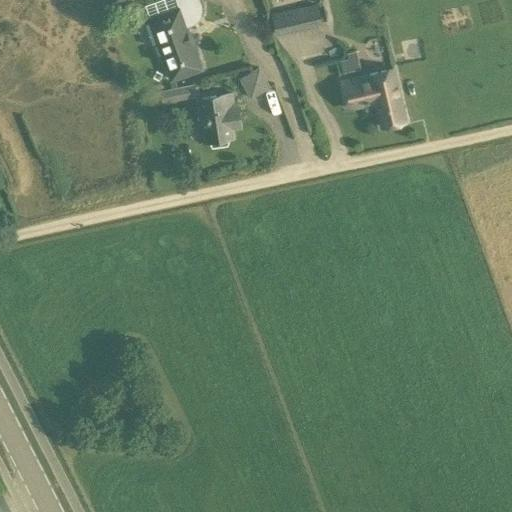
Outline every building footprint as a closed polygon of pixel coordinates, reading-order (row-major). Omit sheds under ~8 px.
[(184,27),(192,25),(197,20),(201,14),(201,6),(198,0),(174,0),(179,15),(151,24),(158,44),(172,86),(201,76),(184,27)] [(265,10),(269,35),(321,26),(317,2),(265,10)] [(332,75),(333,79),(358,73),(353,53),(314,62),(318,78),(332,75)] [(238,78),(250,98),(271,86),(259,66),(238,78)] [(405,120),(392,70),(341,83),(348,108),(375,101),(381,126),(405,120)] [(195,96),(199,95),(197,82),(154,91),(157,104),(195,96)] [(226,145),(228,138),(233,137),(232,129),(239,127),(236,106),(233,106),(230,94),(196,100),(204,142),(208,141),(211,147),(226,145)]
